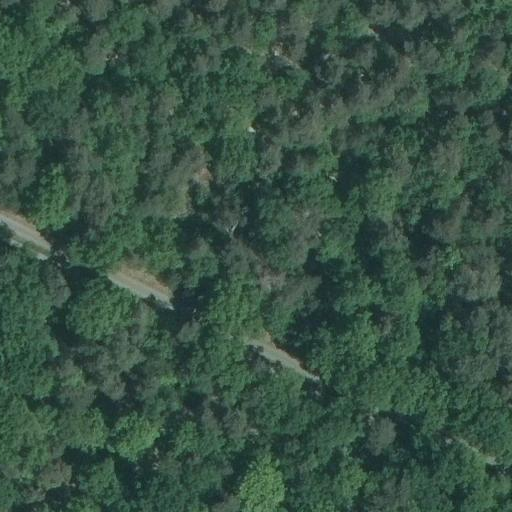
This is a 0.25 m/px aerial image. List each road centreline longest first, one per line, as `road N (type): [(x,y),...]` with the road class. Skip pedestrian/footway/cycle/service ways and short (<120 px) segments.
road 1 (unknown): [(0,87),(125,88),(244,61),(249,111),(326,229),(411,278),(511,305)]
road 2 (track): [(511,468),(0,222)]
